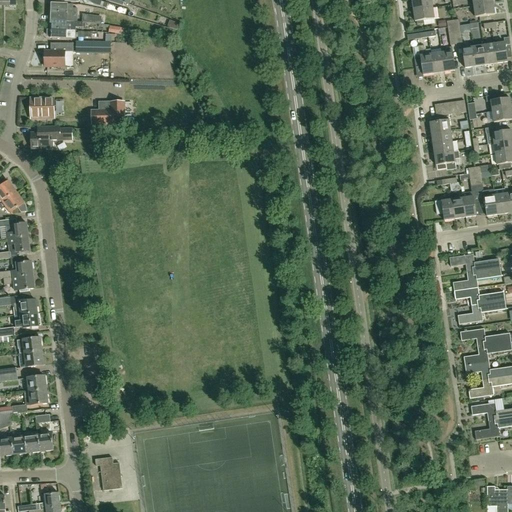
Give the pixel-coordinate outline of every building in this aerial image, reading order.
[(108,3),(99,0),(82,0),(82,1),(106,9),(108,3)] [(414,11),(433,8),(432,0),(413,0),(412,0),(411,0),(410,2),(410,7),(412,7),(413,7),(414,11)] [(51,21),(78,22),(78,9),(73,9),(74,5),(52,4),(51,21)] [(494,4),(474,7),(476,18),(495,15),(494,4)] [(433,8),(414,11),(416,22),(418,21),(418,25),(424,24),(424,20),(435,19),(433,8)] [(92,15),(91,23),(101,25),(101,17),(92,15)] [(121,26),(133,27),(135,20),(122,18),(121,26)] [(78,22),(51,21),(51,29),(76,31),(76,27),(83,28),(83,23),(78,22)] [(454,27),(457,45),(463,44),(460,26),(454,27)] [(454,27),(448,28),(450,46),(457,45),(454,27)] [(50,38),(76,39),(76,31),(51,29),(50,38)] [(495,44),(497,64),(508,62),(508,59),(511,58),(511,55),(510,38),(504,39),(505,43),(495,44)] [(76,42),(76,53),(111,53),(111,43),(76,42)] [(59,52),(51,52),(45,52),(45,67),(65,67),(65,52),(73,52),(73,44),(59,44),(59,52)] [(497,64),(495,44),(484,46),(487,65),(497,64)] [(422,69),(423,76),(434,74),(430,50),(425,51),(424,46),(419,47),(420,57),(414,58),(416,70),(422,69)] [(487,65),(484,46),(473,47),(476,67),(487,65)] [(476,67),(473,47),(463,49),(465,68),(476,67)] [(441,49),(445,73),(455,71),(452,48),(441,49)] [(430,50),(434,74),(445,73),(441,49),(430,50)] [(505,99),(504,94),(486,97),(487,102),(491,102),(493,112),(511,110),(510,98),(505,99)] [(54,98),(31,99),(31,120),(54,119),(54,98)] [(124,102),(110,103),(111,111),(92,111),(92,125),(125,124),(124,102)] [(475,104),(468,105),(469,115),(477,114),(475,104)] [(511,109),(511,110),(493,112),(494,123),(511,120),(511,109)] [(431,134),(451,131),(449,115),(443,116),(437,117),(437,119),(430,120),(431,123),(430,123),(431,134)] [(31,149),(48,149),(48,150),(53,150),(53,141),(72,141),(72,129),(60,129),(60,127),(38,128),(38,134),(31,134),(31,149)] [(488,145),(494,144),(511,141),(511,134),(511,130),(492,133),(492,134),(489,134),(488,134),(486,134),(488,145)] [(433,145),(452,142),(451,131),(431,134),(433,145)] [(511,141),(494,144),(495,155),(511,153),(511,141)] [(434,155),(454,152),(452,142),(433,145),(434,155)] [(460,159),(459,152),(454,152),(434,155),(436,166),(437,166),(437,171),(447,169),(446,165),(456,163),(455,160),(460,159)] [(499,171),(502,170),(511,169),(510,164),(511,163),(511,153),(495,155),(497,166),(498,165),(498,171),(499,171)] [(463,198),(466,218),(477,217),(474,197),(473,193),(478,193),(477,186),(476,174),(469,175),(471,187),(472,187),(473,192),(463,194),(464,198),(463,198)] [(0,198),(3,203),(16,192),(9,182),(0,188),(0,198)] [(484,192),(478,193),(480,203),(485,203),(487,217),(498,215),(494,191),(494,190),(484,192)] [(494,191),(498,215),(508,214),(506,195),(505,190),(494,191)] [(26,206),(16,192),(3,203),(0,204),(0,206),(2,210),(6,207),(11,214),(18,208),(21,212),(27,212),(26,206)] [(466,218),(463,198),(452,200),(455,220),(466,218)] [(437,215),(443,214),(444,221),(455,220),(452,200),(435,203),(437,215)] [(486,216),(479,217),(480,225),(488,224),(486,216)] [(8,240),(28,237),(27,223),(13,225),(14,226),(9,226),(10,229),(7,229),(8,240)] [(28,237),(8,240),(10,252),(0,253),(0,260),(12,259),(11,252),(16,252),(30,251),(28,237)] [(467,273),(500,268),(499,260),(475,263),(474,255),(450,259),(451,268),(466,265),(467,273)] [(0,273),(0,279),(4,279),(19,277),(33,275),(31,262),(17,264),(17,265),(15,265),(15,270),(4,272),(5,273),(0,273)] [(454,292),(478,289),(477,280),(502,277),(500,268),(467,273),(468,281),(453,283),(454,292)] [(33,275),(19,277),(4,279),(4,285),(14,285),(15,291),(35,288),(33,275)] [(472,307),(505,302),(504,293),(479,297),(478,289),(454,292),(456,301),(471,298),(472,307)] [(11,298),(0,298),(0,307),(12,306),(11,298)] [(38,301),(36,302),(36,301),(14,303),(15,316),(21,316),(38,314),(38,312),(40,312),(38,301)] [(505,302),(472,307),(473,314),(458,316),(459,321),(459,325),(483,322),(482,313),(506,310),(505,302)] [(38,314),(21,316),(15,316),(16,320),(17,328),(22,327),(23,329),(39,327),(39,325),(41,325),(40,315),(38,315),(38,314)] [(0,338),(15,336),(14,328),(0,329),(0,338)] [(477,347),(511,343),(509,334),(485,338),(484,329),(460,333),(461,342),(476,340),(477,347)] [(17,341),(18,350),(19,350),(20,355),(25,354),(42,352),(40,339),(17,341)] [(465,366),(489,363),(488,355),(511,351),(511,343),(477,347),(479,356),(464,358),(465,366)] [(43,366),(42,352),(25,354),(26,368),(43,366)] [(482,381),(511,376),(511,367),(490,371),(489,363),(465,366),(466,375),(481,373),(482,381)] [(17,375),(0,376),(0,383),(18,381),(17,375)] [(511,376),(482,381),(483,389),(469,391),(470,399),(494,396),(492,388),(511,384),(511,376)] [(28,379),(29,392),(46,391),(44,377),(28,379)] [(46,391),(29,392),(24,393),(25,398),(30,398),(31,406),(48,404),(46,391)] [(488,422),(511,418),(511,409),(496,412),(495,404),(471,407),(472,416),(487,414),(488,422)] [(0,415),(13,414),(28,412),(27,407),(27,406),(25,406),(0,408),(0,415)] [(13,414),(0,415),(0,422),(11,420),(10,415),(13,414)] [(35,417),(36,425),(50,423),(49,415),(35,417)] [(511,418),(488,422),(489,430),(475,432),(476,441),(499,437),(498,429),(511,427),(511,418)] [(11,420),(0,422),(0,430),(3,430),(12,426),(11,420)] [(38,436),(40,453),(54,451),(52,434),(38,436)] [(40,453),(38,436),(24,437),(27,455),(40,453)] [(27,455),(24,437),(11,439),(13,457),(27,455)] [(0,458),(13,457),(11,439),(0,440),(0,458)] [(112,459),(95,461),(96,467),(100,467),(103,492),(122,490),(119,464),(113,465),(112,459)] [(496,507),(496,510),(496,511),(507,511),(508,505),(507,491),(495,491),(495,487),(487,488),(487,507),(496,507)] [(46,510),(61,508),(59,494),(45,496),(46,510)]
